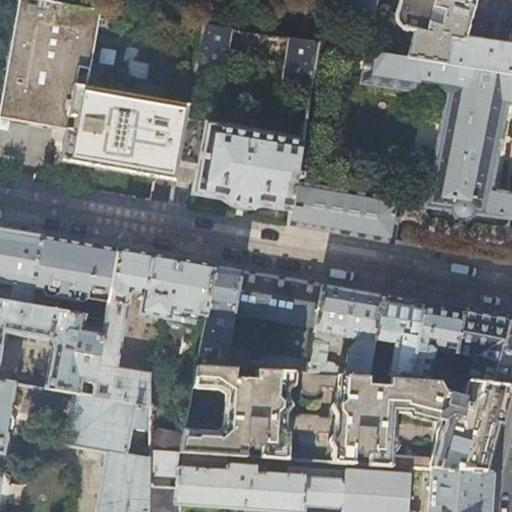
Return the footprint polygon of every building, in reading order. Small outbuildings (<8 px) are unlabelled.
[(57,3),(57,0),(22,0),(2,114),(34,120),(68,126),(62,155),(123,166),(177,176),(179,165),(186,119),(189,106),(86,88),(100,10),(57,3)] [(379,0),(318,0),(315,19),(375,28),(379,0)] [(399,0),(396,15),(396,16),(395,18),(395,20),(396,22),(397,24),(399,26),(400,28),(403,29),(404,29),(413,31),(408,59),(511,75),(511,30),(507,45),(464,38),(474,0),(399,0)] [(221,75),(225,54),(230,30),(202,26),(195,70),(221,75)] [(230,30),(225,54),(285,64),(281,86),(309,90),(316,44),(230,30)] [(511,75),(408,59),(366,52),(361,82),(425,93),(426,89),(445,92),(425,208),(450,212),(454,220),(460,221),(465,221),(466,222),(475,214),(510,221),(511,213),(511,208),(511,193),(489,190),(504,106),(511,106),(511,75)] [(302,138),(186,119),(179,165),(194,168),(190,193),(225,200),(228,203),(238,207),(241,207),(250,209),(254,208),(264,206),(290,210),(295,182),(302,138)] [(295,182),(290,210),(288,225),(393,243),(401,201),(295,182)] [(0,302),(28,307),(41,237),(0,230),(0,229),(0,302)] [(105,304),(115,250),(77,243),(41,237),(28,307),(57,312),(58,301),(81,305),(87,301),(105,304)] [(164,259),(115,250),(105,304),(100,331),(92,384),(89,396),(148,406),(150,372),(114,366),(116,355),(115,355),(123,304),(126,305),(128,291),(140,293),(137,314),(203,325),(213,267),(164,259)] [(227,369),(229,369),(250,370),(277,372),(305,373),(313,329),(321,286),(279,278),(241,272),(213,267),(203,325),(196,367),(227,369)] [(372,339),(380,296),(346,290),(321,286),(313,329),(305,373),(365,378),(365,377),(368,363),(372,339)] [(397,299),(380,296),(372,339),(393,343),(389,366),(368,363),(365,377),(388,379),(405,380),(406,381),(421,303),(397,299)] [(28,307),(0,302),(0,355),(4,333),(48,340),(51,349),(44,388),(78,394),(80,382),(92,384),(100,331),(82,328),(83,316),(57,312),(28,307)] [(442,307),(421,303),(406,381),(436,382),(449,383),(451,374),(451,370),(434,370),(436,356),(436,352),(454,355),(461,310),(442,307)] [(489,315),(461,310),(454,355),(471,358),(466,377),(451,374),(449,383),(465,384),(506,386),(511,386),(511,318),(509,319),(489,315)] [(465,384),(461,399),(443,395),(436,382),(406,381),(405,380),(388,379),(387,389),(365,388),(365,378),(305,373),(277,372),(250,370),(249,381),(228,380),(229,369),(227,369),(196,367),(192,390),(216,391),(224,397),(221,430),(215,435),(185,433),(184,438),(182,453),(239,456),(240,447),(256,448),(256,457),(282,459),(284,431),(293,432),(293,433),(295,434),(312,436),(313,434),(314,433),(324,434),(322,452),(327,453),(327,462),(348,464),(349,454),(364,456),(363,465),(431,470),(483,473),(494,431),(497,419),(506,386),(465,384)] [(0,432),(5,433),(9,410),(14,383),(0,380),(0,432)] [(44,388),(14,383),(9,410),(69,421),(64,446),(106,453),(96,511),(146,511),(148,458),(125,455),(130,427),(148,430),(148,406),(89,396),(78,394),(44,388)] [(148,432),(148,451),(180,452),(182,453),(184,438),(175,437),(175,434),(160,430),(159,434),(148,432)] [(179,462),(180,452),(148,451),(148,458),(146,511),(180,511),(181,504),(284,511),(302,511),(303,507),(337,509),(339,507),(344,511),(343,511),(407,511),(411,475),(318,470),(317,478),(267,475),(267,469),(256,468),(256,467),(227,465),(227,466),(179,462)] [(488,511),(491,473),(483,473),(431,470),(428,511),(488,511)]
